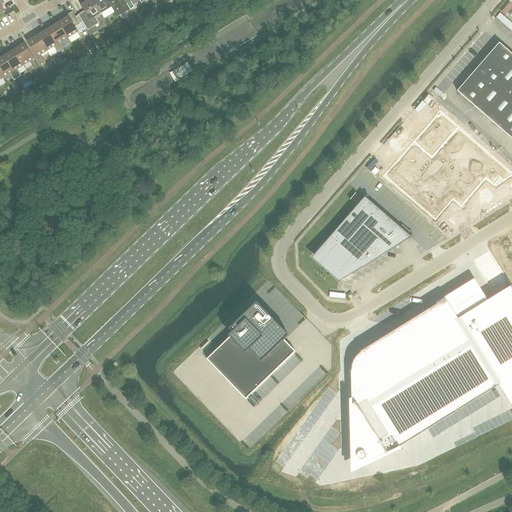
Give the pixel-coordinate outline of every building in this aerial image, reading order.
[(101,14),(96,5),(92,0),(88,0),(81,5),(87,14),(80,18),(88,30),(93,27),(98,24),(95,18),(101,14)] [(124,13),(116,0),(109,0),(108,1),(107,0),(92,0),(96,5),(101,14),(112,7),(117,17),(124,13)] [(130,0),(116,0),(124,13),(127,12),(134,7),(130,0)] [(57,21),(68,38),(78,32),(75,27),(80,24),(73,11),(67,15),(69,17),(62,21),(61,18),(57,21)] [(127,12),(124,13),(127,19),(133,28),(136,27),(135,26),(127,12)] [(61,42),(68,38),(57,21),(53,24),(54,26),(48,30),(62,51),(65,49),(61,42)] [(93,27),(88,30),(91,35),(96,32),(93,27)] [(58,54),(62,51),(48,30),(42,33),(41,31),(37,34),(47,51),(54,47),(58,54)] [(41,55),(47,51),(37,34),(32,36),(34,38),(27,42),(41,64),(45,62),(41,55)] [(95,43),(88,48),(91,53),(98,49),(95,43)] [(511,108),(511,54),(499,43),(498,44),(499,45),(459,92),(458,90),(457,92),(497,126),(511,108)] [(17,46),(13,48),(24,65),(30,61),(35,68),(38,66),(25,44),(19,48),(17,46)] [(24,65),(13,48),(9,51),(10,53),(4,57),(18,78),(21,76),(17,69),(24,65)] [(14,81),(18,78),(4,57),(0,59),(0,72),(3,78),(10,74),(14,81)] [(23,86),(29,82),(25,74),(18,79),(23,86)] [(15,91),(22,86),(18,79),(11,83),(15,91)] [(511,108),(497,126),(511,139),(511,108)] [(440,111),(384,176),(435,221),(453,200),(461,207),(486,179),(495,186),(497,185),(495,184),(500,179),(503,181),(511,175),(511,173),(444,114),(444,113),(440,110),(439,111),(440,111)] [(342,281),(412,237),(410,236),(367,199),(367,198),(365,196),(314,256),(339,278),(342,281)] [(352,370),(350,370),(351,405),(353,456),(353,470),(365,464),(394,451),(498,386),(511,407),(511,286),(487,301),(474,279),(436,303),(437,305),(379,341),(378,341),(360,352),(361,353),(359,354),(358,355),(357,357),(356,358),(355,359),(354,361),(353,362),(353,364),(352,365),(352,367),(352,368),(352,370)] [(249,310),(229,329),(233,334),(207,359),(246,399),(295,352),(284,340),(289,336),(265,311),(264,312),(257,304),(249,311),(249,310)]
